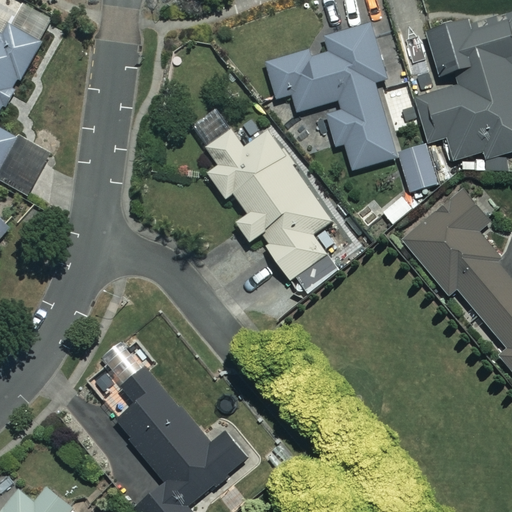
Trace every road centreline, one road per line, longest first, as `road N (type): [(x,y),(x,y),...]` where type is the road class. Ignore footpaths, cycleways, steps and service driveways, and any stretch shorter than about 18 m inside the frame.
road 1 (residential): [(371,511),(186,285),(150,257),(90,242)]
road 2 (residential): [(124,0),(90,242)]
road 3 (residential): [(90,242),(49,335),(0,396)]
